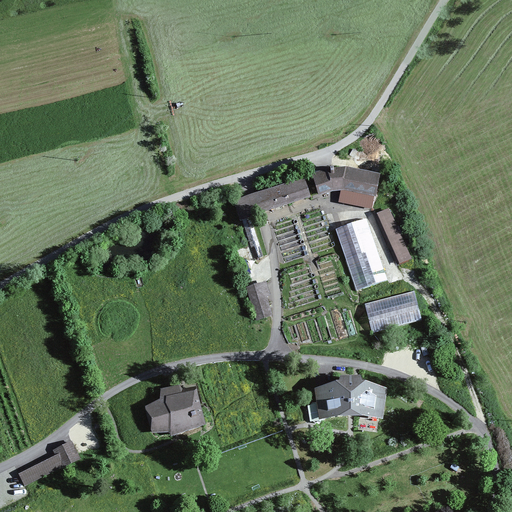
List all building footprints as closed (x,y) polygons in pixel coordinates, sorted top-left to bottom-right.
[(330,172),(328,173),(333,189),(342,188),(345,170),(335,172),(334,167),(329,168),(330,172)] [(379,178),(345,170),(342,188),(375,195),(379,178)] [(319,194),(333,189),(328,173),(314,177),(319,194)] [(251,218),(252,217),(250,211),(287,199),(288,204),(309,197),(304,180),(234,203),(240,221),(242,220),(255,259),(263,257),(251,218)] [(197,206),(194,198),(175,205),(178,213),(197,206)] [(387,280),(366,219),(335,230),(356,291),(387,280)] [(268,294),(264,284),(248,289),(257,319),(270,315),(264,295),(268,294)] [(422,321),(414,291),(364,304),(372,334),(422,321)] [(324,418),(342,415),(359,415),(379,418),(383,391),(362,388),(359,380),(347,380),(347,388),(339,389),(318,392),(319,402),(312,403),(310,406),(313,422),(315,423),(323,422),(324,420),(324,418)] [(181,392),(179,388),(162,391),(161,401),(146,409),(152,431),(169,431),(172,435),(203,424),(194,389),(181,392)] [(55,454),(18,473),(25,486),(79,459),(71,443),(54,451),(55,454)] [(0,497),(22,487),(16,474),(0,481),(0,497)]
